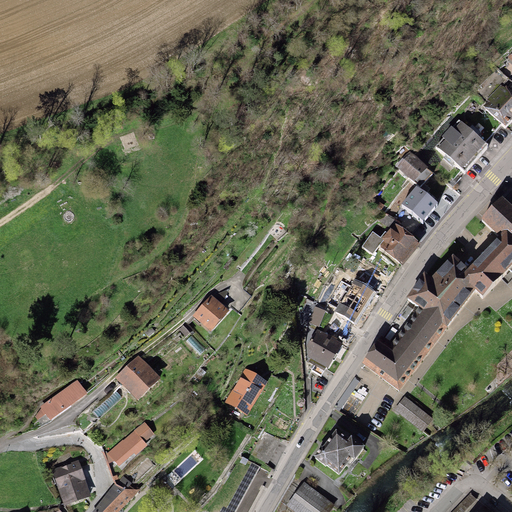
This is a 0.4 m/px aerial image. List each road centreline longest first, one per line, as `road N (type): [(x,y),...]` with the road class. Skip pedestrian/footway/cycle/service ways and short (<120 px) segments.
road 1 (residential): [(511,157),(383,314),(262,511)]
road 2 (track): [(241,273),(109,380)]
road 3 (track): [(130,131),(96,147),(0,223)]
